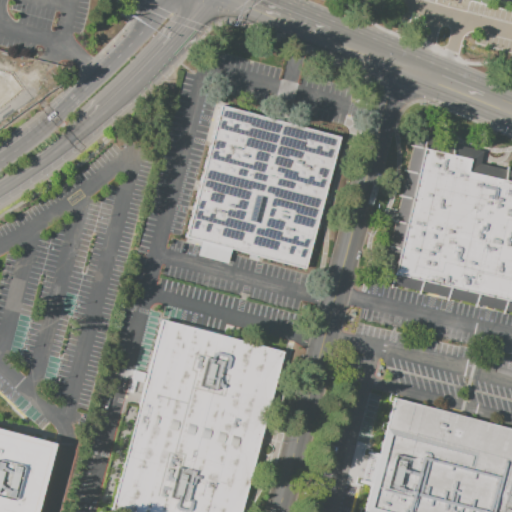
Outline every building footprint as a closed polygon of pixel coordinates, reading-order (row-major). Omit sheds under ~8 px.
[(218,105),(277,121),(337,136),(303,268),(183,237),(218,105)] [(407,135),(479,151),(476,164),(511,171),(511,316),(374,286),(407,135)] [(158,318),(283,353),(238,511),(121,511),(111,509),(158,318)] [(391,397),(511,429),(511,511),(362,511),(369,486),(359,483),(367,452),(377,454),(391,397)] [(0,511),(31,511),(49,446),(0,433),(0,511)]
